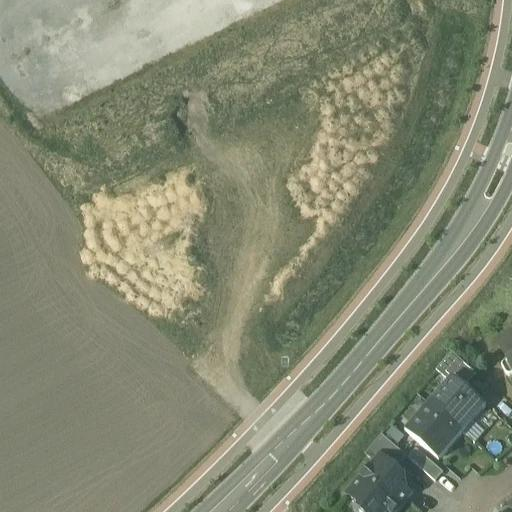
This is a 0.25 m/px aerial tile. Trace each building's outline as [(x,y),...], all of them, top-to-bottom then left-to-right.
[(511,336),(498,345),(508,363),(503,366),(502,369),(506,377),(509,378),(511,376),(511,336)] [(455,381),(432,409),(466,439),(490,410),(455,381)] [(444,467),(466,439),(432,409),(408,438),(444,467)] [(365,457),(375,466),(381,459),(396,472),(407,459),(382,438),(365,457)] [(396,472),(381,459),(375,466),(364,479),(402,508),(411,496),(405,491),(404,479),(396,472)] [(398,511),(402,508),(364,479),(347,498),(358,507),(359,511),(398,511)]
